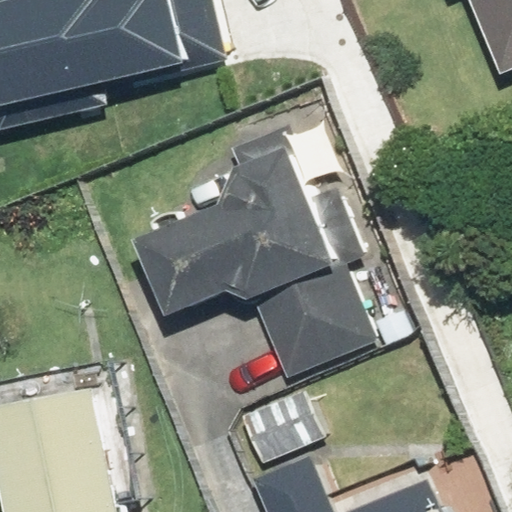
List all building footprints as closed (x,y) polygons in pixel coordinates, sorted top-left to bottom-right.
[(0,0),(0,107),(4,106),(8,125),(117,102),(113,82),(230,56),(217,0),(0,0)] [(511,0),(501,0),(511,27),(511,0)] [(305,379),(340,365),(429,330),(344,115),(255,150),(275,200),(177,238),(209,320),(272,295),(305,379)] [(165,511),(135,366),(24,389),(49,511),(165,511)] [(330,390),(266,420),(286,463),(350,433),(330,390)] [(369,511),(349,461),(286,486),(296,511),(472,511),(458,476),(369,511)]
